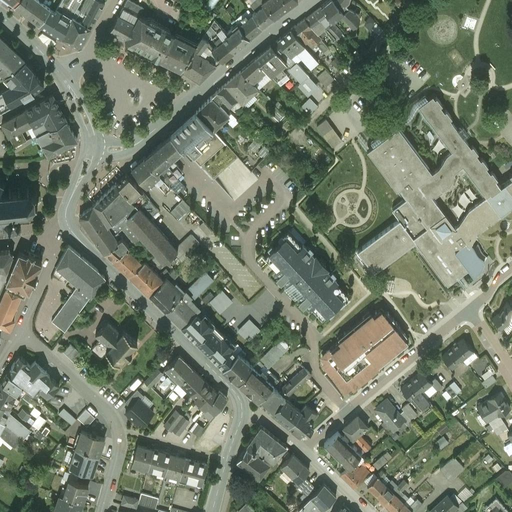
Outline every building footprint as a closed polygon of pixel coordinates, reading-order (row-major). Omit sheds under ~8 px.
[(32,0),(26,8),(39,17),(50,1),(48,0),(32,0)] [(57,0),(57,2),(55,4),(50,1),(39,17),(60,31),(72,10),(77,0),(57,0)] [(98,8),(81,0),(80,3),(76,12),(91,21),(98,8)] [(81,0),(98,8),(102,0),(81,0)] [(136,0),(134,5),(125,0),(122,0),(119,8),(109,25),(124,33),(142,0),(141,0),(136,0)] [(169,21),(151,11),(146,13),(138,9),(143,1),(142,0),(124,33),(125,33),(125,34),(126,34),(134,39),(135,39),(141,42),(142,43),(144,44),(145,45),(145,44),(151,48),(152,48),(158,51),(158,52),(159,52),(174,28),(170,26),(169,21)] [(263,0),(262,0),(251,8),(261,21),(273,12),(263,0)] [(263,0),(273,12),(289,0),(288,0),(263,0)] [(337,0),(321,0),(320,1),(333,15),(340,8),(342,6),(342,5),(337,0)] [(333,15),(320,1),(313,6),(324,21),(329,17),(332,14),(332,15),(333,15)] [(359,14),(347,2),(342,6),(340,8),(352,20),(359,14)] [(324,21),(313,6),(304,13),(317,28),(322,22),(324,21)] [(249,10),(238,19),(248,31),(261,21),(251,8),(249,10)] [(76,12),(72,10),(60,31),(78,41),(80,40),(91,21),(76,12)] [(317,28),(304,13),(290,23),(297,31),(298,30),(303,36),(310,32),(312,35),(311,36),(313,38),(315,37),(320,32),(317,28)] [(379,33),(383,27),(368,15),(363,22),(379,33)] [(222,25),(215,17),(212,21),(218,28),(222,25)] [(342,29),(332,18),(331,19),(327,23),(335,32),(340,28),(341,30),(342,29)] [(222,33),(210,19),(209,21),(211,24),(210,25),(212,28),(211,31),(217,38),(211,43),(216,48),(221,54),(232,45),(222,33)] [(238,19),(232,25),(231,24),(228,26),(229,27),(222,33),(232,45),(248,31),(238,19)] [(327,23),(324,21),(322,22),(333,34),(335,32),(327,23)] [(297,31),(290,23),(277,33),(291,51),(292,51),(298,46),(312,62),(319,56),(313,49),(305,40),(297,31)] [(196,40),(174,28),(159,52),(178,62),(181,62),(193,44),(196,40)] [(0,48),(10,39),(0,29),(0,48)] [(196,40),(193,44),(198,47),(208,35),(202,31),(199,35),(198,37),(196,40)] [(327,41),(320,32),(315,37),(322,45),(327,41)] [(291,51),(277,33),(270,39),(284,56),(291,51)] [(315,46),(309,39),(308,39),(307,37),(305,40),(313,49),(315,46)] [(10,39),(0,48),(0,62),(4,67),(24,53),(10,39)] [(270,39),(255,52),(263,60),(270,67),(275,73),(291,60),(290,58),(287,60),(284,56),(270,39)] [(198,47),(193,44),(181,62),(198,74),(214,58),(198,47)] [(221,54),(216,48),(213,50),(218,57),(221,54)] [(263,60),(255,52),(241,64),(254,78),(260,72),(259,70),(266,64),(263,60)] [(24,53),(4,67),(8,73),(12,77),(33,62),(24,53)] [(296,57),(289,64),(301,77),(308,70),(296,57)] [(33,63),(16,75),(26,88),(43,76),(33,63)] [(241,64),(224,78),(241,95),(241,96),(246,100),(249,96),(245,92),(252,85),(257,81),(254,78),(241,64)] [(325,64),(316,72),(324,81),(333,73),(325,64)] [(1,84),(0,84),(0,89),(5,99),(26,88),(16,75),(8,80),(1,84)] [(241,95),(224,78),(211,90),(217,97),(222,93),(229,100),(229,99),(238,107),(246,100),(241,96),(241,95)] [(265,89),(257,81),(252,85),(261,93),(265,89)] [(51,88),(24,103),(25,104),(1,116),(14,140),(36,128),(65,113),(52,88),(52,89),(51,88)] [(261,93),(260,95),(267,102),(273,96),(265,89),(261,93)] [(211,90),(195,105),(214,124),(229,107),(217,97),(211,90)] [(309,91),(301,98),(309,107),(317,99),(309,91)] [(466,211),(479,228),(480,230),(487,224),(486,222),(489,220),(490,222),(498,216),(511,206),(511,207),(511,172),(509,175),(511,178),(501,186),(496,180),(497,178),(492,171),(490,172),(486,167),(488,165),(482,158),(480,159),(476,153),(478,152),(472,145),(471,146),(450,118),(452,117),(446,109),(444,111),(440,105),(442,104),(436,96),(435,98),(432,94),(418,105),(451,150),(430,165),(441,180),(445,178),(446,180),(454,175),(453,172),(463,164),(486,196),(466,211)] [(270,105),(277,114),(283,110),(275,100),(270,105)] [(214,124),(195,105),(170,128),(182,142),(184,140),(213,173),(238,151),(214,124)] [(256,121),(242,106),(237,112),(251,126),(256,121)] [(329,140),(340,134),(328,111),(316,118),(329,140)] [(65,113),(36,128),(38,132),(48,148),(77,133),(65,113)] [(441,180),(430,165),(397,121),(367,143),(396,182),(398,181),(406,191),(391,202),(398,212),(357,243),(373,265),(415,234),(446,277),(455,270),(457,274),(463,269),(460,266),(467,261),(472,268),(484,259),(469,239),(478,232),(476,230),(479,228),(466,211),(453,220),(430,189),(433,188),(434,189),(441,184),(439,182),(441,180)] [(170,128),(152,143),(165,157),(169,153),(171,152),(183,142),(182,142),(170,128)] [(255,131),(247,140),(252,146),(261,137),(255,131)] [(152,143),(144,150),(156,164),(161,160),(165,157),(152,143)] [(144,150),(143,150),(143,151),(132,160),(146,179),(156,171),(156,176),(166,185),(171,180),(167,177),(163,172),(159,168),(156,164),(144,150)] [(181,164),(172,154),(171,155),(169,153),(165,157),(171,164),(175,169),(181,164)] [(165,157),(161,160),(162,162),(164,160),(170,165),(171,164),(165,157)] [(94,195),(121,167),(114,160),(87,189),(94,195)] [(170,165),(163,172),(167,177),(175,169),(171,164),(170,165)] [(143,184),(126,166),(116,176),(135,196),(139,200),(145,207),(149,211),(158,204),(156,202),(149,193),(149,192),(142,184),(143,184)] [(176,171),(169,177),(177,186),(184,180),(176,171)] [(0,218),(3,218),(6,221),(6,222),(7,222),(8,221),(11,221),(12,222),(13,221),(13,220),(15,217),(16,217),(17,216),(19,216),(20,214),(20,212),(18,210),(16,211),(16,210),(15,210),(13,209),(13,207),(20,206),(20,209),(22,209),(22,206),(27,205),(29,208),(31,207),(29,204),(33,199),(37,200),(38,198),(34,197),(33,191),(37,189),(36,187),(33,189),(27,185),(29,182),(27,181),(26,184),(20,185),(19,181),(17,182),(17,185),(11,186),(10,182),(8,183),(8,186),(2,187),(2,185),(4,184),(3,179),(5,178),(5,177),(2,178),(0,176),(1,174),(0,173),(0,218)] [(116,176),(115,176),(94,198),(107,219),(124,206),(128,202),(135,196),(116,176)] [(182,193),(170,204),(178,212),(190,201),(182,193)] [(107,219),(94,198),(79,209),(79,211),(104,246),(118,236),(113,228),(107,219)] [(127,210),(125,212),(128,216),(131,219),(145,207),(139,200),(131,206),(127,210)] [(145,207),(131,219),(141,230),(150,241),(164,228),(149,211),(145,207)] [(125,212),(111,223),(114,227),(121,222),(128,216),(125,212)] [(211,224),(203,215),(199,220),(207,228),(211,224)] [(131,219),(128,216),(121,222),(133,236),(139,232),(141,230),(131,219)] [(133,236),(121,222),(117,225),(129,240),(133,236)] [(305,237),(293,224),(290,226),(287,224),(282,229),(284,232),(280,236),(280,235),(273,241),(274,242),(270,246),(269,245),(263,250),(275,263),(275,264),(278,268),(279,267),(283,272),(282,272),(286,276),(290,272),(301,284),(297,288),(301,292),(301,291),(305,295),(304,296),(308,300),(309,299),(321,312),(327,307),(326,307),(330,303),(331,303),(337,297),(341,293),(343,296),(349,290),(335,275),(336,274),(332,271),(328,267),(325,263),(326,262),(322,257),(321,258),(318,254),(318,253),(314,249),(313,250),(310,246),(309,247),(305,242),(306,242),(303,239),(305,237)] [(142,256),(127,242),(129,240),(117,225),(113,228),(118,236),(104,246),(111,253),(127,268),(128,268),(142,256)] [(190,227),(175,241),(177,243),(184,251),(198,236),(190,227)] [(164,228),(150,241),(155,247),(156,249),(163,256),(177,243),(175,241),(164,228)] [(147,242),(139,232),(136,235),(134,236),(142,246),(147,242)] [(96,262),(68,239),(57,260),(53,266),(74,284),(78,278),(91,289),(104,271),(96,262)] [(184,251),(177,243),(174,246),(181,254),(184,251)] [(0,262),(0,263),(7,265),(12,250),(13,249),(12,247),(12,248),(10,246),(9,245),(8,245),(0,245),(0,262)] [(42,256),(19,246),(6,276),(9,277),(26,285),(29,286),(33,276),(38,265),(42,256)] [(163,256),(156,249),(153,252),(155,255),(157,253),(159,256),(162,259),(164,257),(163,256)] [(142,256),(128,268),(141,281),(156,266),(144,255),(142,256)] [(167,259),(161,266),(162,269),(164,272),(166,270),(172,264),(167,259)] [(7,265),(0,263),(0,262),(0,284),(2,280),(9,265),(7,265)] [(172,264),(166,270),(172,275),(178,268),(173,263),(172,264)] [(204,265),(179,291),(187,299),(213,273),(204,265)] [(156,266),(141,281),(149,288),(164,272),(162,269),(160,271),(156,266)] [(164,272),(149,288),(165,304),(178,291),(178,290),(182,286),(172,275),(166,270),(164,272)] [(393,287),(408,290),(411,275),(396,272),(393,287)] [(26,285),(9,277),(6,284),(20,290),(23,291),(26,285)] [(74,284),(52,315),(64,326),(91,289),(78,278),(74,284)] [(221,283),(209,295),(219,306),(232,294),(221,283)] [(20,290),(6,284),(0,297),(0,319),(9,324),(14,314),(10,312),(20,290)] [(209,285),(201,293),(205,297),(213,289),(209,285)] [(178,291),(165,304),(181,320),(195,306),(187,299),(179,291),(178,291)] [(511,307),(506,300),(491,310),(499,322),(511,313),(511,307)] [(364,308),(342,326),(343,327),(344,329),(340,333),(340,332),(329,342),(324,346),(328,351),(322,355),(344,382),(350,378),(352,380),(378,359),(405,337),(404,336),(401,332),(406,328),(386,303),(380,307),(377,303),(376,303),(370,308),(366,311),(364,309),(364,308)] [(231,342),(234,340),(203,309),(200,311),(195,306),(181,320),(222,361),(236,347),(231,342)] [(248,312),(236,324),(244,331),(248,327),(252,331),(260,323),(248,312)] [(121,327),(107,315),(95,329),(100,333),(91,343),(100,351),(106,345),(119,356),(126,348),(128,350),(131,346),(130,344),(137,336),(123,324),(121,327)] [(462,331),(451,339),(462,353),(462,352),(466,357),(476,348),(462,331)] [(70,337),(62,346),(71,354),(79,345),(70,337)] [(275,337),(258,354),(262,358),(266,362),(283,345),(275,337)] [(451,339),(440,348),(451,361),(462,353),(451,339)] [(236,347),(222,361),(238,376),(245,368),(252,359),(241,350),(244,347),(240,343),(236,347)] [(79,345),(71,354),(75,358),(83,349),(79,345)] [(178,348),(165,362),(178,375),(179,375),(192,362),(178,348)] [(27,356),(19,349),(7,367),(28,383),(36,389),(40,385),(46,390),(52,384),(50,383),(56,377),(58,379),(59,379),(50,370),(45,366),(46,365),(35,355),(30,360),(26,356),(27,356)] [(258,354),(252,359),(257,363),(259,361),(262,358),(258,354)] [(245,368),(265,385),(271,379),(272,378),(265,371),(267,369),(259,361),(257,363),(252,359),(245,368)] [(303,360),(280,381),(282,383),(288,388),(310,368),(303,360)] [(157,362),(144,375),(150,380),(162,367),(157,362)] [(192,362),(179,375),(190,386),(203,373),(192,362)] [(430,374),(421,363),(410,372),(421,385),(431,377),(432,376),(430,374)] [(487,363),(481,368),(484,372),(490,367),(487,363)] [(28,383),(7,367),(2,376),(17,388),(17,387),(22,391),(24,388),(28,383)] [(484,372),(480,374),(484,380),(494,373),(490,367),(484,372)] [(265,385),(245,368),(238,376),(257,393),(265,385)] [(441,379),(434,370),(430,374),(432,376),(431,377),(436,383),(441,379)] [(421,385),(410,372),(399,381),(417,402),(428,393),(421,385)] [(203,373),(190,386),(206,401),(207,400),(207,399),(217,386),(203,373)] [(453,373),(448,377),(456,386),(460,382),(453,373)] [(17,388),(2,376),(0,379),(0,396),(5,400),(9,402),(11,397),(16,400),(19,394),(14,392),(17,388)] [(456,386),(448,377),(444,381),(451,390),(456,386)] [(265,385),(257,393),(270,405),(284,391),(278,386),(271,379),(265,385)] [(130,390),(124,396),(129,401),(138,392),(139,393),(143,389),(137,383),(130,390)] [(288,388),(282,383),(278,386),(284,391),(288,388)] [(499,383),(486,392),(497,408),(510,400),(499,383)] [(217,386),(207,399),(207,400),(206,401),(202,406),(210,412),(214,406),(215,407),(226,391),(219,384),(217,386)] [(130,390),(126,386),(120,392),(124,396),(130,390)] [(37,398),(24,388),(22,391),(34,401),(37,398)] [(300,404),(284,391),(270,405),(288,419),(300,404)] [(139,393),(138,392),(129,401),(125,406),(140,419),(153,405),(139,393)] [(398,407),(385,392),(374,401),(384,413),(391,421),(392,423),(403,414),(398,407)] [(497,408),(486,392),(475,399),(486,415),(497,408)] [(415,406),(407,395),(401,401),(402,403),(409,411),(415,406)] [(300,404),(288,419),(299,428),(309,416),(311,417),(315,412),(313,411),(316,407),(306,398),(300,404)] [(4,402),(0,400),(0,415),(4,418),(22,432),(29,425),(18,416),(9,408),(10,407),(9,402),(5,400),(4,402)] [(64,400),(58,406),(70,417),(76,411),(64,400)] [(33,402),(30,407),(36,411),(31,418),(38,423),(46,411),(33,402)] [(31,409),(22,403),(18,409),(26,415),(31,409)] [(78,411),(77,412),(82,416),(90,407),(85,403),(78,411)] [(409,411),(402,403),(398,407),(403,414),(405,417),(411,413),(409,411)] [(175,404),(164,418),(171,424),(172,423),(182,409),(175,404)] [(90,407),(82,416),(86,420),(95,411),(90,407)] [(357,407),(342,420),(350,429),(352,431),(366,418),(357,407)] [(182,409),(172,423),(178,427),(188,414),(182,409)] [(500,410),(484,420),(487,424),(492,421),(503,414),(500,410)] [(391,421),(384,413),(380,417),(386,425),(391,421)] [(195,414),(189,422),(197,429),(203,420),(195,414)] [(503,414),(492,421),(496,428),(507,420),(503,414)] [(285,439),(260,419),(246,438),(257,446),(259,444),(272,454),(285,439)] [(104,432),(81,424),(75,441),(98,449),(104,432)] [(337,424),(323,436),(337,450),(350,437),(348,435),(352,432),(352,431),(350,429),(348,431),(344,427),(342,429),(337,424)] [(366,433),(359,425),(352,432),(359,439),(366,433)] [(366,433),(359,439),(363,443),(370,437),(366,433)] [(350,437),(337,450),(347,460),(355,452),(360,446),(355,441),(357,440),(352,435),(350,437)] [(153,442),(137,438),(132,457),(147,462),(153,442)] [(257,446),(246,438),(236,453),(241,457),(242,458),(242,457),(247,461),(246,461),(247,462),(248,461),(252,465),(251,465),(252,466),(253,466),(258,470),(261,466),(262,467),(267,460),(266,459),(269,456),(257,446)] [(98,449),(75,441),(69,460),(92,467),(98,449)] [(170,447),(153,442),(147,462),(165,466),(170,447)] [(185,451),(170,447),(165,466),(179,470),(185,451)] [(292,447),(281,458),(297,474),(302,468),(296,463),(302,458),(303,456),(292,447)] [(381,447),(370,457),(375,463),(386,453),(381,447)] [(453,449),(439,461),(450,472),(463,460),(453,449)] [(202,456),(190,453),(185,452),(185,451),(179,470),(186,472),(185,475),(195,477),(196,475),(201,477),(206,457),(202,456)] [(347,460),(340,467),(352,479),(368,464),(361,457),(359,460),(354,455),(356,453),(355,452),(347,460)] [(307,463),(302,458),(296,463),(302,468),(307,463)] [(381,462),(376,468),(380,471),(385,466),(381,462)] [(78,469),(65,464),(62,471),(69,473),(76,475),(78,469)] [(373,465),(364,474),(368,477),(376,468),(373,465)] [(297,474),(293,477),(307,491),(316,482),(302,468),(297,474)] [(368,477),(366,478),(375,487),(385,477),(380,471),(376,468),(368,477)] [(390,472),(385,477),(375,487),(384,496),(394,486),(398,482),(396,479),(396,478),(390,472)] [(408,476),(403,472),(399,475),(404,480),(408,476)] [(76,475),(69,473),(66,481),(70,482),(67,490),(82,496),(88,479),(76,475)] [(404,480),(399,475),(396,478),(396,479),(398,482),(400,484),(404,480)] [(323,476),(309,490),(317,498),(321,502),(334,488),(323,476)] [(466,480),(457,485),(462,492),(470,486),(466,480)] [(158,491),(141,486),(138,496),(155,501),(158,491)] [(394,486),(384,496),(393,504),(403,494),(394,486)] [(446,487),(429,504),(437,511),(440,511),(456,497),(446,487)] [(67,490),(60,488),(52,511),(55,511),(76,511),(82,496),(67,490)] [(138,492),(124,488),(121,497),(136,501),(138,492)] [(506,511),(494,496),(498,492),(495,489),(483,500),(487,504),(490,502),(494,507),(488,511),(506,511)] [(309,490),(298,501),(305,509),(317,498),(309,490)] [(403,494),(393,504),(400,511),(403,511),(412,503),(413,504),(421,495),(415,490),(407,499),(403,494)] [(511,511),(511,507),(498,492),(494,496),(506,511),(511,511)] [(246,494),(237,503),(244,510),(246,508),(247,508),(253,502),(246,494)] [(342,496),(330,508),(333,511),(342,511),(350,504),(342,496)] [(192,511),(194,507),(171,500),(168,511),(171,511),(192,511)] [(298,501),(290,510),(291,511),(296,511),(305,509),(298,501)] [(487,504),(481,510),(482,511),(488,511),(494,507),(490,502),(487,504)]
